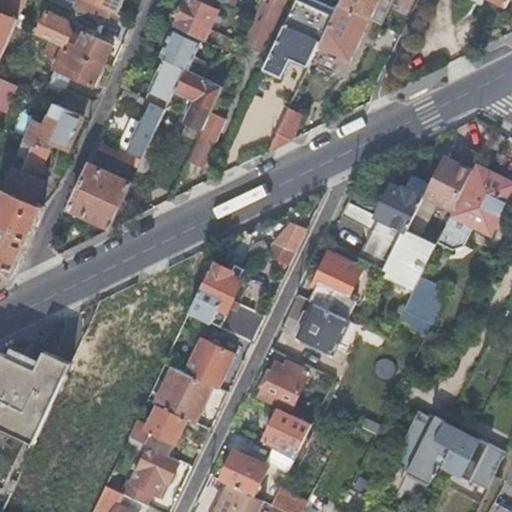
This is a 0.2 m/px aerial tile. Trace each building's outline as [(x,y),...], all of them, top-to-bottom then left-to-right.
[(0,0),(0,60),(16,24),(25,0),(0,0)] [(75,0),(72,7),(104,22),(105,21),(106,22),(111,11),(110,10),(88,0),(75,0)] [(88,0),(110,10),(111,11),(117,13),(122,0),(88,0)] [(187,0),(176,25),(238,53),(241,46),(209,32),(220,9),(200,0),(187,0)] [(262,0),(256,15),(243,42),(263,50),(286,0),(262,0)] [(296,0),(265,68),(281,76),(291,58),(307,66),(318,44),(336,7),(328,3),(329,0),(328,0),(296,0)] [(339,0),(337,4),(371,20),(380,0),(339,0)] [(380,0),(371,20),(380,24),(391,0),(380,0)] [(336,7),(318,44),(351,60),(371,20),(337,4),(336,7)] [(47,10),(36,34),(65,47),(104,65),(113,45),(85,33),(80,46),(68,41),(72,32),(68,20),(47,10)] [(165,57),(185,67),(189,69),(201,43),(173,31),(162,56),(165,57)] [(104,65),(65,47),(56,69),(74,77),(94,86),(104,65)] [(166,109),(167,107),(175,88),(185,67),(165,57),(151,90),(129,81),(125,89),(146,99),(150,101),(166,109)] [(186,120),(204,128),(210,114),(224,84),(189,69),(185,67),(175,88),(196,98),(186,120)] [(56,69),(49,85),(60,90),(69,88),(74,77),(56,69)] [(0,76),(0,107),(8,111),(20,85),(0,76)] [(49,85),(43,96),(57,102),(85,115),(93,99),(69,88),(60,90),(49,85)] [(125,89),(121,98),(135,105),(137,101),(143,104),(146,99),(125,89)] [(144,157),(166,109),(150,101),(148,106),(141,122),(131,117),(119,146),(144,157)] [(46,125),(33,119),(24,139),(33,144),(28,154),(19,150),(12,167),(21,171),(13,191),(34,200),(48,166),(43,164),(56,136),(49,132),(52,125),(60,128),(76,135),(85,115),(57,102),(46,125)] [(140,167),(137,172),(146,177),(176,112),(167,107),(166,109),(144,157),(140,167)] [(288,107),(266,152),(292,140),(304,116),(288,107)] [(204,128),(217,136),(224,120),(210,114),(204,128)] [(204,128),(189,160),(203,166),(217,136),(204,128)] [(102,139),(98,149),(140,167),(144,157),(119,146),(102,139)] [(444,155),(430,183),(424,196),(453,211),(476,165),(480,157),(466,149),(459,163),(444,155)] [(70,208),(112,227),(133,181),(91,162),(70,208)] [(511,183),(476,165),(453,211),(452,212),(450,216),(437,244),(452,251),(463,247),(473,228),(491,237),(511,193),(511,183)] [(424,196),(430,183),(411,173),(402,191),(394,187),(390,190),(381,206),(378,213),(378,218),(406,232),(423,197),(424,196)] [(0,219),(0,224),(30,238),(45,205),(34,200),(13,191),(3,187),(0,193),(0,201),(7,205),(0,219)] [(378,213),(381,206),(376,203),(377,202),(354,190),(347,203),(379,219),(378,218),(378,213)] [(341,217),(372,232),(379,219),(347,203),(341,217)] [(372,232),(359,259),(364,262),(386,273),(415,288),(415,287),(420,278),(436,246),(406,232),(378,218),(379,219),(372,232)] [(0,269),(5,280),(12,277),(30,238),(0,224),(0,269)] [(271,245),(294,256),(306,232),(290,226),(271,245)] [(266,256),(289,267),(294,256),(271,245),(266,256)] [(329,254),(360,269),(364,262),(359,259),(333,246),(329,254)] [(316,288),(309,301),(315,304),(346,319),(355,301),(347,297),(360,269),(329,254),(312,287),(316,288)] [(213,264),(191,310),(189,314),(252,344),(265,317),(232,300),(240,285),(239,281),(238,280),(243,269),(234,265),(231,272),(213,264)] [(415,287),(415,288),(403,312),(430,326),(447,291),(420,278),(415,287)] [(346,319),(315,304),(299,338),(333,354),(349,321),(346,319)] [(0,350),(0,400),(21,410),(60,321),(49,327),(0,350)] [(209,385),(219,390),(236,355),(214,344),(209,355),(204,353),(201,359),(194,355),(185,373),(209,385)] [(277,365),(261,398),(289,412),(306,379),(309,374),(289,364),(286,369),(277,365)] [(185,373),(176,369),(158,405),(159,406),(188,420),(191,422),(209,385),(185,373)] [(62,438),(69,440),(47,491),(68,500),(112,395),(85,384),(62,438)] [(264,403),(250,395),(249,396),(244,407),(258,414),(264,403)] [(148,447),(150,448),(169,457),(175,444),(177,445),(188,420),(159,406),(148,430),(154,434),(148,447)] [(301,447),(311,426),(279,410),(263,441),(287,453),(293,442),(301,447)] [(439,467),(487,491),(505,454),(480,441),(479,443),(450,428),(448,432),(433,425),(435,421),(418,412),(393,462),(409,471),(407,475),(429,486),(439,467)] [(133,431),(130,438),(140,443),(143,436),(133,431)] [(130,439),(125,447),(146,457),(150,449),(130,439)] [(287,453),(285,457),(294,462),(301,447),(293,442),(287,453)] [(140,470),(133,484),(153,494),(158,497),(166,482),(168,484),(179,462),(169,457),(150,448),(150,449),(146,457),(140,470)] [(288,474),(294,462),(285,457),(272,451),(266,463),(288,474)] [(221,481),(229,486),(253,497),(267,469),(235,453),(221,481)] [(127,481),(121,494),(125,496),(144,505),(147,506),(153,494),(133,484),(127,481)] [(229,486),(216,511),(260,511),(265,503),(253,497),(229,486)] [(287,511),(302,511),(309,500),(283,487),(274,505),(287,511)] [(0,511),(2,511),(6,506),(11,495),(0,491),(0,511)] [(140,511),(144,505),(125,496),(121,506),(117,504),(113,511),(140,511)]
